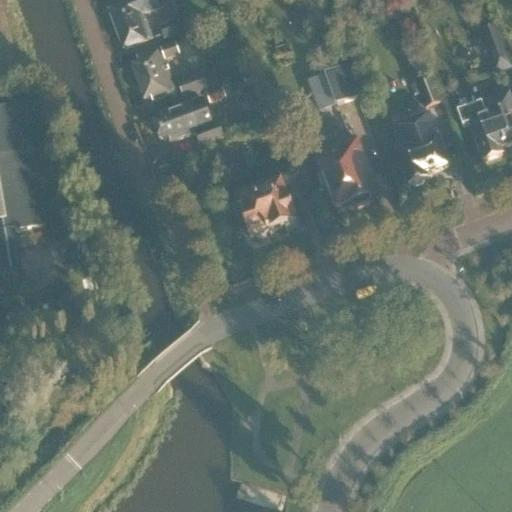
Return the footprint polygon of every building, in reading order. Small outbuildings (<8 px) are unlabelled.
[(110,12),(125,52),(154,41),(144,17),(165,9),(161,0),(128,0),(130,5),(110,12)] [(160,29),(166,45),(182,39),(176,23),(160,29)] [(479,36),(495,79),(511,72),(511,70),(497,30),(479,36)] [(154,105),(177,96),(165,63),(181,58),(176,45),(138,60),(139,64),(132,66),(145,103),(152,101),(154,105)] [(347,70),(327,78),(337,108),(358,101),(347,70)] [(215,78),(204,82),(201,76),(177,84),(184,102),(219,89),(215,78)] [(210,107),(226,101),(223,91),(207,97),(210,107)] [(511,147),(511,116),(511,101),(510,96),(458,115),(463,130),(471,127),(485,165),(503,158),(500,152),(511,147)] [(220,127),(215,129),(204,101),(162,116),(164,122),(155,125),(162,144),(171,141),(172,145),(197,136),(201,149),(225,140),(220,127)] [(261,108),(267,125),(285,119),(281,108),(273,111),(271,104),(261,108)] [(0,238),(44,231),(23,109),(0,113),(0,238)] [(397,155),(410,188),(411,188),(416,190),(423,188),(425,183),(428,182),(427,179),(450,170),(430,116),(395,129),(403,152),(397,155)] [(358,143),(340,150),(317,158),(337,213),(351,207),(358,210),(368,206),(372,200),(364,178),(370,176),(358,143)] [(302,176),(295,154),(282,159),(290,181),(302,176)] [(235,201),(251,242),(297,224),(282,183),(235,201)]
